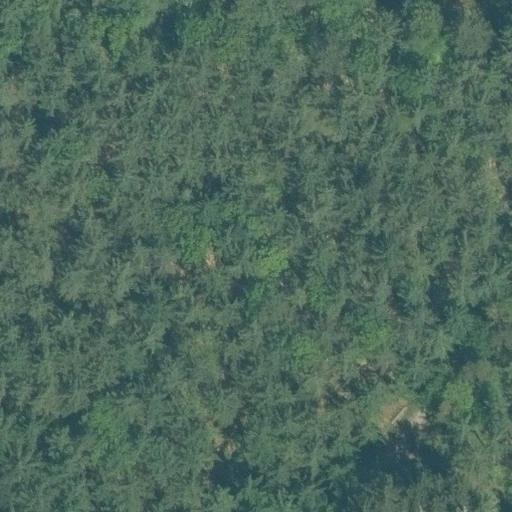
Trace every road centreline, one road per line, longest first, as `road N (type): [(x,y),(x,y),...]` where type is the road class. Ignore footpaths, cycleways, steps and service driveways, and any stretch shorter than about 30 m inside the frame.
road 1 (track): [(511,316),(398,436)]
road 2 (track): [(510,511),(398,436)]
